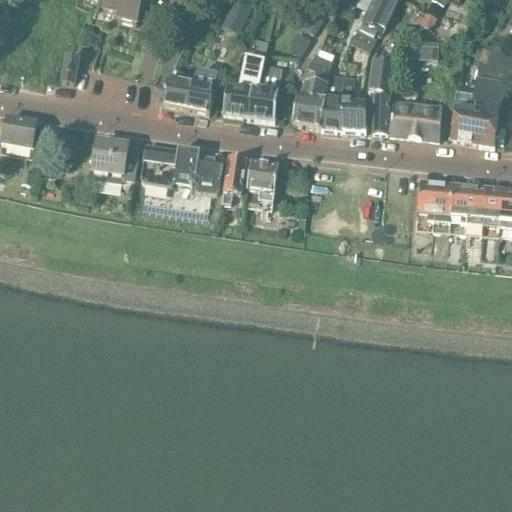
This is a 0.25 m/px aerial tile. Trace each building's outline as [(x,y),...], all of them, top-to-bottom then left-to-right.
[(107,0),(103,17),(118,21),(117,25),(137,30),(144,0),(107,0)] [(376,0),(375,4),(395,13),(401,0),(376,0)] [(362,29),(359,36),(374,43),(377,37),(382,39),(395,13),(375,4),(362,29)] [(432,6),(426,18),(437,23),(443,11),(432,6)] [(426,18),(420,30),(431,36),(437,23),(426,18)] [(511,86),(511,58),(482,53),(474,102),(456,99),(454,114),(455,114),(450,146),(495,153),(498,121),(497,121),(510,91),(511,86)] [(227,94),(223,122),(248,125),(252,98),(257,99),(258,94),(259,94),(263,72),(265,66),(246,62),(239,95),(227,94)] [(79,66),(67,63),(62,86),(74,89),(79,66)] [(306,86),(300,102),(326,105),(329,80),(330,75),(317,70),(310,67),(307,74),(316,77),(314,87),(306,86)] [(374,106),(389,106),(390,101),(394,71),(373,68),(368,98),(375,99),(374,106)] [(252,98),(248,125),(275,128),(279,96),(278,96),(281,74),(263,72),(259,94),(258,94),(257,99),(252,98)] [(190,92),(186,115),(209,120),(218,81),(198,76),(196,80),(191,91),(190,92)] [(326,105),(323,135),(342,137),(342,136),(342,108),(345,82),(338,81),(329,80),(326,105)] [(345,82),(342,108),(342,136),(365,138),(366,138),(366,110),(352,109),(356,83),(345,82)] [(165,96),(162,110),(186,115),(190,92),(191,91),(168,86),(165,96)] [(323,135),(326,105),(300,102),(298,102),(293,131),(323,135)] [(389,106),(374,106),(373,139),(387,140),(389,106)] [(392,108),(390,141),(417,144),(439,146),(439,145),(442,114),(423,111),(392,108)] [(5,136),(2,150),(33,156),(38,133),(38,129),(7,123),(7,125),(5,136)] [(98,148),(92,182),(93,182),(93,187),(122,192),(122,187),(134,189),(139,160),(127,158),(128,152),(98,148)] [(178,157),(146,152),(141,183),(142,188),(146,190),(167,193),(171,192),(174,188),(174,187),(176,187),(194,190),(193,192),(193,193),(194,194),(194,195),(195,196),(196,197),(197,197),(214,200),(215,200),(217,199),(218,198),(219,197),(219,196),(219,195),(225,166),(200,162),(200,157),(178,154),(178,157)] [(247,166),(229,163),(221,211),(230,212),(232,200),(241,202),(247,166)] [(279,171),(251,167),(247,195),(263,197),(261,207),(273,209),(279,171)] [(434,228),(437,189),(420,187),(417,220),(428,221),(428,227),(434,228)] [(437,189),(434,228),(450,229),(451,223),(454,190),(437,189)] [(454,190),(451,223),(461,224),(461,230),(467,231),(470,192),(454,190)] [(470,192),(467,231),(483,232),(487,193),(470,192)] [(487,193),(483,232),(499,233),(503,195),(487,193)] [(511,195),(503,195),(499,233),(511,234),(511,195)]
